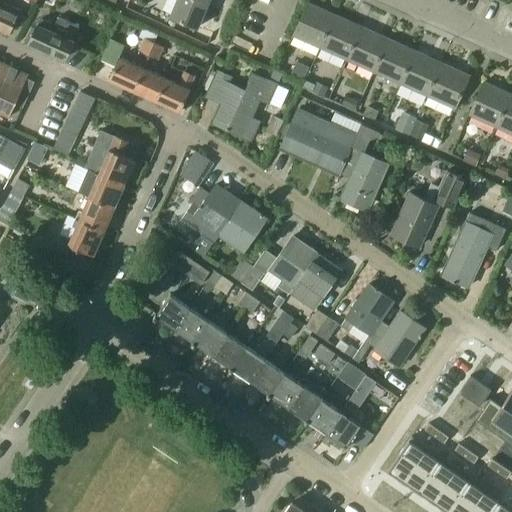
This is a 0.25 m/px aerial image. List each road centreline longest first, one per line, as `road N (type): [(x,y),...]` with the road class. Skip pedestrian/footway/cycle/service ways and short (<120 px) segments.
road 1 (residential): [(179,124),(464,316)]
road 2 (residential): [(291,461),(95,324)]
road 3 (residential): [(344,497),(464,316)]
road 4 (residential): [(95,324),(179,124)]
road 5 (residential): [(0,45),(179,124)]
road 6 (residential): [(0,463),(95,324)]
road 7 (residential): [(511,49),(397,0)]
